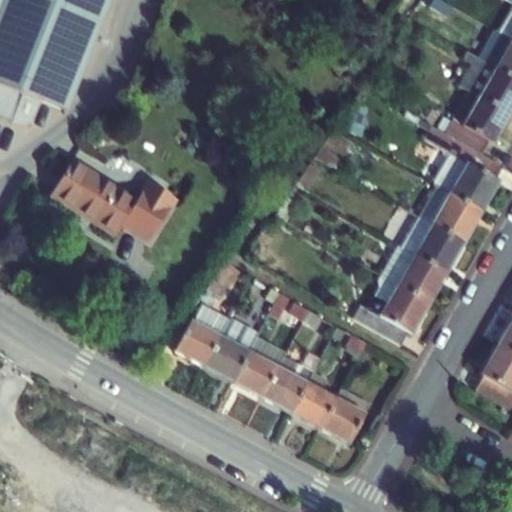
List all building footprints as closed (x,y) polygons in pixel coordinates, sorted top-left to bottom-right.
[(0,0),(0,86),(22,95),(39,102),(64,112),(108,0),(0,0)] [(454,8),(439,0),(432,0),(428,7),(448,18),(454,8)] [(511,8),(498,33),(511,41),(511,8)] [(511,41),(498,33),(494,31),(478,60),(511,79),(511,41)] [(511,107),(511,79),(478,60),(467,53),(463,59),(472,64),(459,87),(479,98),(508,114),(511,107)] [(0,118),(11,123),(11,121),(22,95),(0,86),(0,118)] [(39,102),(22,95),(11,121),(23,125),(31,121),(39,102)] [(461,104),(444,134),(481,155),(488,142),(491,144),(508,114),(479,98),(471,110),(461,104)] [(480,213),(498,181),(495,180),(502,167),(481,155),(444,134),(431,127),(424,140),(450,155),(432,186),(436,188),(480,213)] [(350,142),(331,132),(314,158),(333,168),(350,142)] [(115,236),(122,225),(136,201),(71,162),(50,196),(115,236)] [(319,170),(309,164),(298,182),(307,188),(319,170)] [(136,201),(122,225),(150,242),(176,200),(148,183),(136,201)] [(480,213),(436,188),(418,218),(463,244),(480,213)] [(286,198),(275,215),(285,221),(296,204),(286,198)] [(463,244),(418,218),(401,248),(445,274),(463,244)] [(445,274),(401,248),(398,247),(380,277),(396,286),(428,305),(445,274)] [(225,262),(206,290),(221,300),(239,272),(225,262)] [(373,298),(385,305),(396,286),(380,277),(377,283),(378,288),(373,298)] [(352,319),(399,346),(407,334),(410,336),(428,305),(396,286),(385,305),(373,298),(366,310),(360,306),(352,319)] [(278,321),(289,301),(279,295),(268,315),(278,321)] [(307,311),(293,303),(288,312),(302,321),(307,311)] [(174,352),(203,367),(229,320),(202,306),(192,323),(190,322),(174,352)] [(307,311),(302,321),(317,329),(322,319),(307,311)] [(511,319),(498,344),(511,352),(511,319)] [(229,320),(203,367),(232,383),(256,338),(258,335),(229,320)] [(364,344),(350,336),(345,344),(360,353),(364,344)] [(256,338),(232,383),(261,398),(283,358),(285,354),(256,338)] [(482,377),(474,391),(508,410),(511,404),(511,352),(498,344),(480,375),(482,377)] [(283,358),(261,398),(290,414),(311,373),(283,358)] [(311,373),(290,414),(319,429),(335,399),(320,391),(325,380),(311,373)] [(335,399),(319,429),(349,445),(370,404),(340,389),(335,399)]
